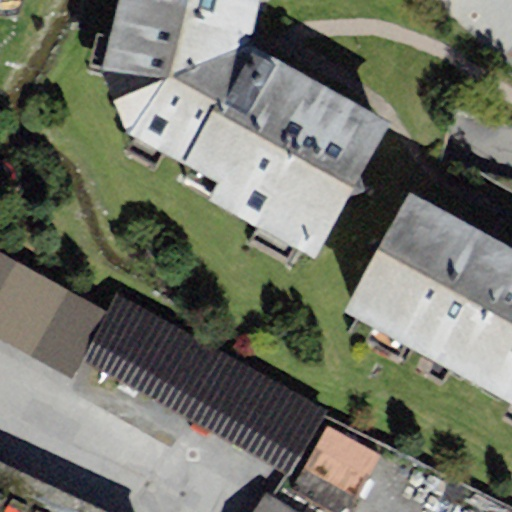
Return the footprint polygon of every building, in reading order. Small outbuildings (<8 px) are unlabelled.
[(210,203),(315,261),(389,123),(248,47),(260,0),(120,0),(104,73),(131,135),(224,182),(210,203)] [(345,311),(511,403),(511,250),(410,194),(345,311)] [(0,338),(72,379),(82,361),(109,314),(0,252),(0,338)] [(109,314),(82,361),(286,476),(323,410),(119,295),(109,314)] [(294,479),(341,511),(345,511),(385,456),(335,421),(294,479)] [(0,511),(110,511),(0,460),(0,511)] [(293,511),(264,494),(253,511),(293,511)]
